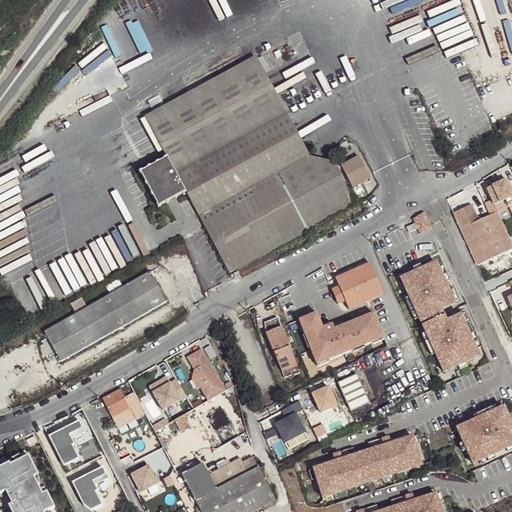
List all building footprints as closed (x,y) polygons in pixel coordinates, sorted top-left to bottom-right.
[(167,158),(170,165),(185,192),(199,216),(308,156),(257,58),(145,117),(167,158)] [(199,216),(230,273),(308,230),(308,229),(356,202),(333,162),(308,156),(199,216)] [(370,178),(358,156),(341,165),(353,187),(370,178)] [(159,206),(185,192),(170,165),(167,158),(140,173),(159,206)] [(472,205),(454,214),(478,266),(511,249),(511,244),(497,213),(479,221),(472,205)] [(416,226),(417,229),(422,227),(423,230),(431,226),(424,211),(416,215),(418,218),(414,220),(414,222),(416,226)] [(416,226),(414,222),(406,225),(408,230),(416,226)] [(436,262),(401,279),(444,372),(480,356),(460,315),(446,321),(441,310),(455,304),(436,262)] [(384,295),(370,263),(335,278),(339,287),(345,302),(349,310),(384,295)] [(156,283),(150,272),(99,301),(115,331),(167,302),(156,283)] [(339,305),(345,302),(339,287),(332,290),(339,305)] [(99,301),(45,332),(55,351),(61,361),(115,331),(99,301)] [(316,312),(299,319),(315,362),(326,358),(327,360),(350,351),(349,349),(361,345),(361,347),(372,343),(371,340),(382,336),(374,313),(362,318),(363,321),(335,331),(334,329),(332,324),(322,327),(316,312)] [(284,377),(299,372),(277,317),(264,322),(266,333),(284,377)] [(213,345),(207,348),(211,359),(218,356),(213,345)] [(198,388),(201,386),(209,401),(226,391),(202,350),(188,358),(192,365),(196,366),(193,378),(198,388)] [(223,375),(229,387),(234,385),(228,373),(223,375)] [(357,375),(338,383),(351,411),(370,402),(357,375)] [(166,377),(149,387),(163,410),(187,397),(177,380),(170,383),(166,377)] [(330,388),(314,396),(322,414),(338,407),(330,388)] [(121,390),(103,399),(113,417),(130,408),(125,398),(121,390)] [(125,398),(130,408),(139,404),(134,394),(125,398)] [(504,407),(457,429),(473,464),(511,446),(511,439),(508,431),(504,432),(501,426),(510,421),(504,407)] [(184,415),(175,421),(181,432),(184,430),(188,422),(184,415)] [(297,416),(277,425),(285,443),(305,433),(297,416)] [(511,429),(511,425),(510,421),(501,426),(504,432),(508,431),(511,429)] [(59,437),(51,441),(67,473),(72,471),(68,464),(78,458),(72,445),(74,444),(71,439),(85,432),(80,422),(57,432),(59,437)] [(49,437),(51,441),(59,437),(57,432),(49,437)] [(34,436),(26,440),(28,445),(37,441),(34,436)] [(334,462),(313,469),(322,498),(422,465),(413,437),(391,444),(389,438),(382,440),(382,439),(368,443),(370,450),(356,455),(353,448),(339,452),(340,454),(333,456),(334,462)] [(9,464),(28,455),(24,449),(6,458),(8,463),(8,462),(9,464)] [(8,463),(0,466),(0,496),(1,499),(7,496),(11,503),(8,505),(11,511),(44,511),(54,507),(28,455),(9,464),(8,462),(8,463)] [(201,511),(199,511),(253,511),(276,501),(254,457),(243,462),(242,457),(230,463),(228,458),(206,470),(203,464),(183,474),(201,511)] [(149,466),(131,475),(140,493),(158,484),(149,466)] [(82,483),(74,487),(83,506),(91,510),(101,505),(95,491),(97,490),(94,485),(107,478),(102,468),(80,479),(82,483)] [(72,483),(74,487),(82,483),(80,479),(72,483)] [(441,511),(436,494),(414,501),(413,495),(405,498),(405,497),(391,501),(393,508),(381,511),(378,511),(377,506),(363,510),(363,511),(361,511),(441,511)]
